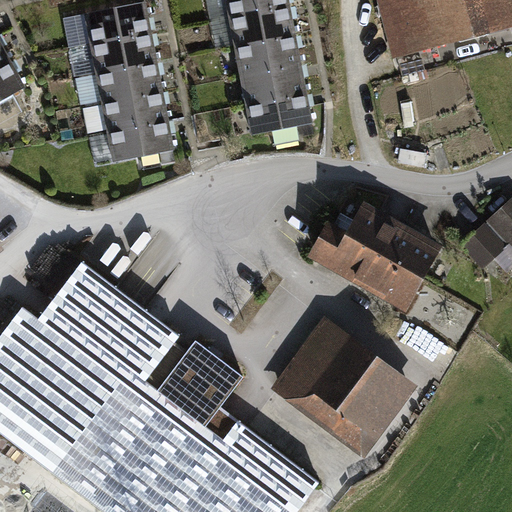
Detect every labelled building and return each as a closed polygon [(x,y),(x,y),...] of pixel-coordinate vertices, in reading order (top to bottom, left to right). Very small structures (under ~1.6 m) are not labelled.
[(220,0),(224,19),(284,7),(282,0),(220,0)] [(511,0),(377,0),(393,58),(511,26),(511,0)] [(80,18),(86,47),(148,35),(142,6),(80,18)] [(224,19),(230,48),(290,36),(284,7),(224,19)] [(86,47),(92,76),(153,64),(148,35),(86,47)] [(230,48),(236,78),(296,65),(290,36),(230,48)] [(92,76),(97,105),(159,93),(153,64),(92,76)] [(0,67),(0,102),(20,91),(6,65),(0,67)] [(236,78),(242,107),(302,95),(296,65),(236,78)] [(97,105),(103,134),(164,122),(159,93),(97,105)] [(242,107),(248,136),(308,124),(302,95),(242,107)] [(103,134),(108,163),(170,151),(164,122),(103,134)] [(511,198),(460,246),(483,270),(495,260),(510,277),(511,274),(511,198)] [(364,201),(346,232),(426,278),(444,246),(364,201)] [(406,312),(426,278),(346,232),(328,222),(308,257),(406,312)] [(22,307),(0,335),(0,432),(104,511),(297,511),(320,483),(238,421),(223,440),(157,390),(192,346),(82,262),(38,319),(22,307)] [(325,316),(271,389),(365,459),(419,386),(325,316)] [(192,346),(157,390),(223,440),(238,421),(220,407),(244,377),(196,341),(192,346)]
